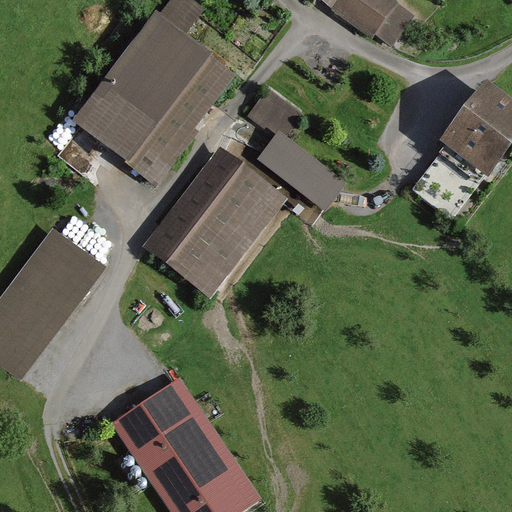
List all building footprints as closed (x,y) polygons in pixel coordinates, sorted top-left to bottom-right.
[(71,126),(158,191),(238,84),(193,51),(213,24),(181,0),(177,0),(160,22),(152,16),(71,126)] [(313,0),(392,53),(415,19),(386,0),(313,0)] [(304,117),(266,91),(245,122),(283,148),(304,117)] [(511,161),(511,114),(486,94),(439,152),(488,191),(511,161)] [(287,199),(219,150),(143,252),(211,302),(287,199)] [(0,377),(15,388),(102,272),(50,233),(0,300),(0,377)] [(238,511),(255,500),(178,388),(118,429),(174,511),(238,511)]
